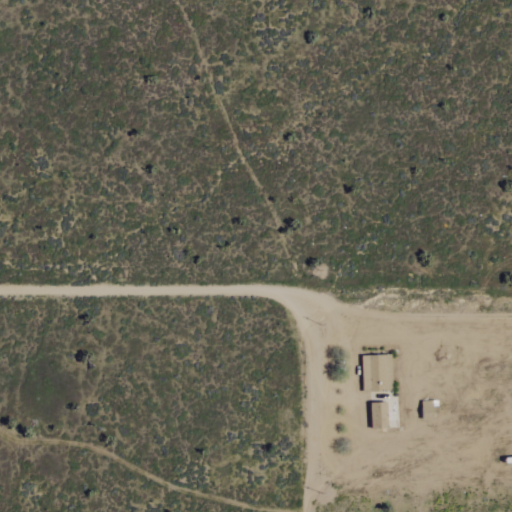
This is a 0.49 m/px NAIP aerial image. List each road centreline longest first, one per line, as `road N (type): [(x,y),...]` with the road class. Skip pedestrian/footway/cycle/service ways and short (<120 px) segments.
road 1 (residential): [(0,294),(511,293)]
road 2 (track): [(309,297),(308,511)]
